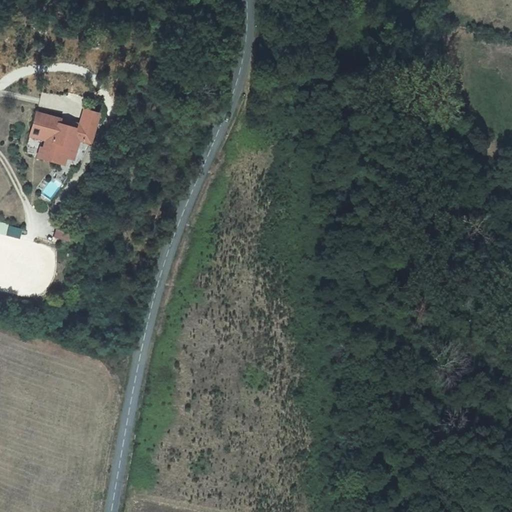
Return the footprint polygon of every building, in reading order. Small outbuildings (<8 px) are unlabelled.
[(74,129),(55,123),(53,128),(73,134),(87,138),(93,118),(79,114),(74,129)] [(55,123),(32,116),(28,129),(35,131),(32,142),(40,144),(36,159),(50,163),(52,159),(59,161),(67,163),(73,144),(84,148),(87,138),(73,134),(53,128),(55,123)] [(25,139),(32,142),(35,131),(28,129),(25,139)] [(49,166),(57,168),(59,161),(52,159),(50,163),(49,166)] [(0,221),(0,233),(21,235),(22,224),(0,221)]
